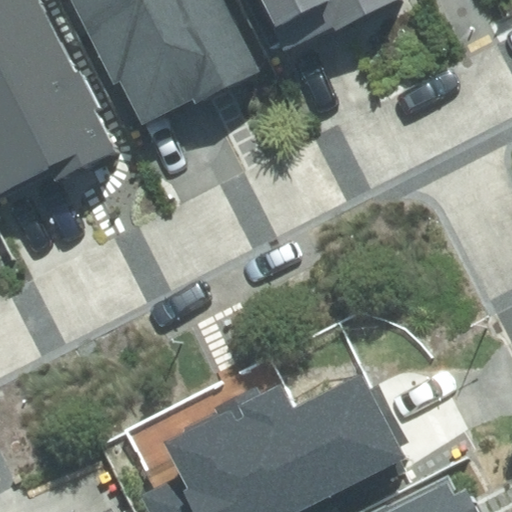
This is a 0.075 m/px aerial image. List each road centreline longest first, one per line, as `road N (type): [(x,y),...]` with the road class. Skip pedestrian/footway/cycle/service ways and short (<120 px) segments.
road 1 (residential): [(0,336),(423,118)]
road 2 (residential): [(423,118),(511,286)]
